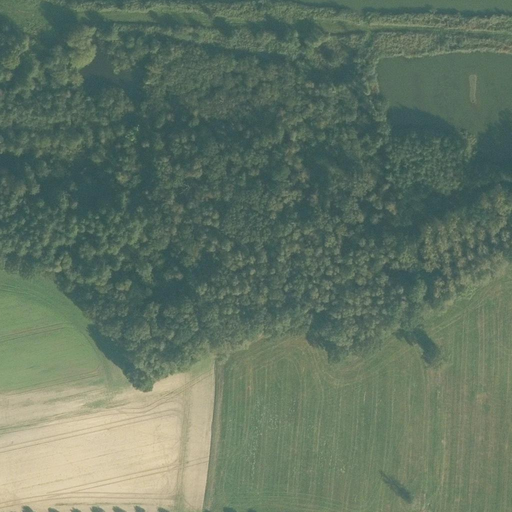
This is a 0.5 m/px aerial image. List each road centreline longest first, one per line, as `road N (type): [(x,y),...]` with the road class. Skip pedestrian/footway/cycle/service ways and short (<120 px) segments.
road 1 (track): [(216,351),(411,247)]
road 2 (track): [(216,351),(209,511)]
